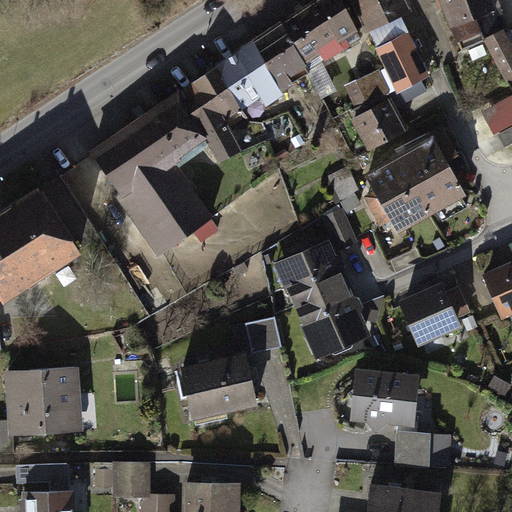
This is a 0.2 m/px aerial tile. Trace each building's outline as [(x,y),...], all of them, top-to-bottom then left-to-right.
[(335,0),(323,0),(87,156),(155,262),(208,224),(174,171),(203,150),(215,168),(238,153),(220,126),(256,103),(264,113),(286,100),(280,90),(355,35),(335,0)] [(402,0),(349,0),(366,36),(410,16),(402,0)] [(432,0),(457,57),(483,46),(511,99),(511,45),(491,0),(432,0)] [(407,35),(374,53),(397,96),(430,78),(407,35)] [(353,86),(354,107),(369,106),(368,85),(353,86)] [(511,124),(511,104),(508,96),(482,110),(495,134),(511,124)] [(391,101),(350,124),(366,154),(408,131),(391,101)] [(460,151),(444,124),(431,131),(447,158),(460,151)] [(511,127),(499,134),(507,148),(511,145),(511,127)] [(464,197),(434,139),(397,158),(428,216),(464,197)] [(428,216),(397,158),(360,178),(391,236),(428,216)] [(350,167),(324,181),(335,202),(361,188),(350,167)] [(28,196),(0,213),(0,307),(70,263),(28,196)] [(343,212),(324,221),(338,251),(358,242),(343,212)] [(327,241),(274,265),(296,313),(349,289),(327,241)] [(511,264),(479,278),(498,324),(511,318),(511,264)] [(438,284),(395,302),(416,351),(459,333),(438,284)] [(460,288),(445,294),(458,323),(473,316),(460,288)] [(349,289),(296,313),(318,361),(371,337),(349,289)] [(276,321),(246,327),(252,359),(283,353),(276,321)] [(240,341),(175,355),(189,419),(254,405),(240,341)] [(172,358),(161,360),(166,393),(177,392),(172,358)] [(78,367),(3,371),(7,434),(81,430),(78,367)] [(415,374),(353,370),(349,422),(411,426),(415,374)] [(454,436),(395,432),(393,463),(452,467),(454,436)] [(152,464),(113,464),(113,499),(146,499),(145,511),(179,511),(179,497),(152,497),(152,464)] [(236,511),(237,481),(179,481),(179,497),(179,511),(236,511)] [(433,511),(436,491),(366,485),(363,511),(433,511)] [(71,511),(70,490),(21,491),(22,511),(71,511)]
